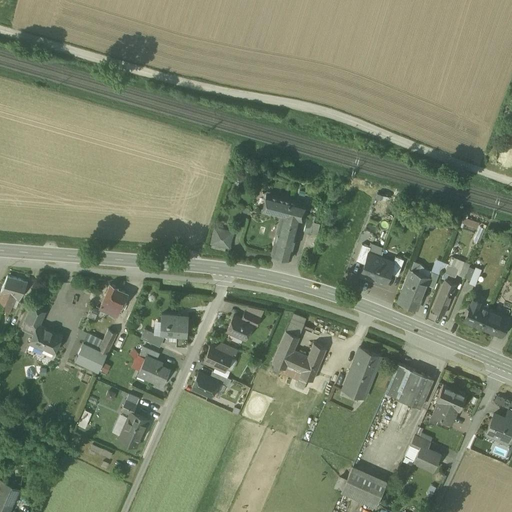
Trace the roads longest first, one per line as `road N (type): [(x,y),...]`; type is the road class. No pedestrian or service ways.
road 1 (unclassified): [(511,180),(313,106),(214,88),(0,26)]
road 2 (secondary): [(504,363),(342,297),(230,269)]
road 3 (residential): [(125,511),(230,269)]
road 4 (secondary): [(230,269),(0,249)]
road 5 (residential): [(433,511),(504,363)]
